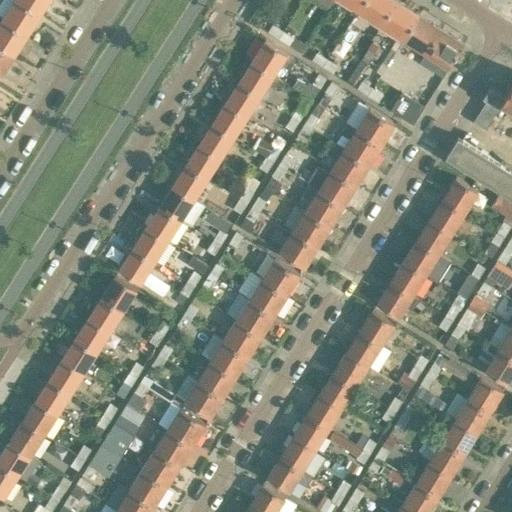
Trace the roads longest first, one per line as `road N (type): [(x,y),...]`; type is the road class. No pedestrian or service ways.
road 1 (residential): [(503,27),(198,511)]
road 2 (residential): [(0,338),(22,333),(234,0)]
road 3 (tertiary): [(0,312),(198,0)]
road 4 (tertiary): [(143,0),(0,227)]
road 5 (residential): [(108,0),(0,170)]
